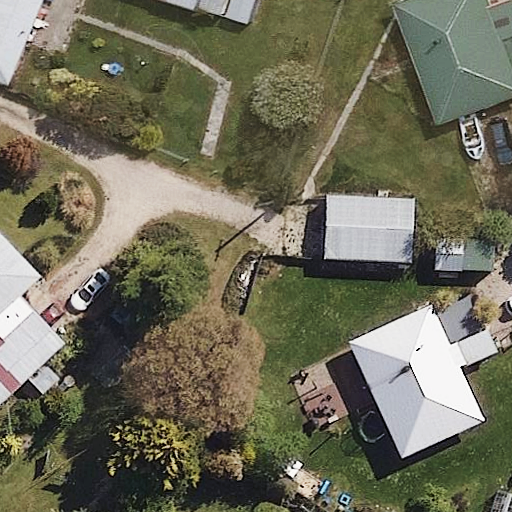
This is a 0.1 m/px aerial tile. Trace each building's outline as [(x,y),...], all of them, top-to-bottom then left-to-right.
[(43,0),(0,0),(0,65),(17,72),(43,0)] [(185,0),(258,24),(266,0),(185,0)] [(511,0),(406,0),(452,117),(511,93),(511,0)] [(413,185),(324,186),(325,259),(414,258),(413,185)] [(470,231),(430,226),(424,271),(464,276),(470,231)] [(40,276),(0,233),(0,404),(2,406),(70,342),(23,292),(40,276)] [(461,370),(499,354),(469,282),(348,332),(398,450),(481,415),(461,370)]
